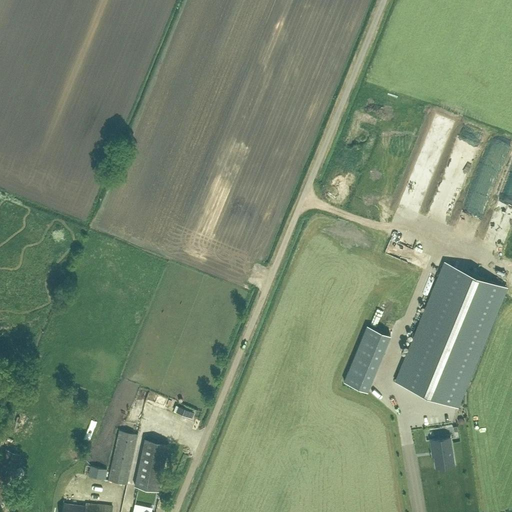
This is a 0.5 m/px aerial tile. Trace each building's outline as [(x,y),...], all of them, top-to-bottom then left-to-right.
[(511,173),(494,222),(508,227),(511,214),(511,173)] [(397,380),(456,405),(505,286),(446,262),(397,380)] [(367,390),(371,379),(348,370),(344,380),(367,390)] [(191,417),(193,411),(177,405),(175,410),(191,417)] [(127,483),(137,436),(137,433),(119,429),(108,479),(127,483)] [(433,449),(436,466),(439,465),(453,463),(450,441),(449,435),(430,438),(432,450),(433,449)] [(158,489),(169,443),(145,438),(134,484),(158,489)] [(0,504),(20,454),(5,448),(0,461),(0,504)] [(104,478),(106,468),(91,465),(89,475),(104,478)] [(111,511),(112,505),(103,504),(86,502),(86,505),(63,502),(62,511),(111,511)]
